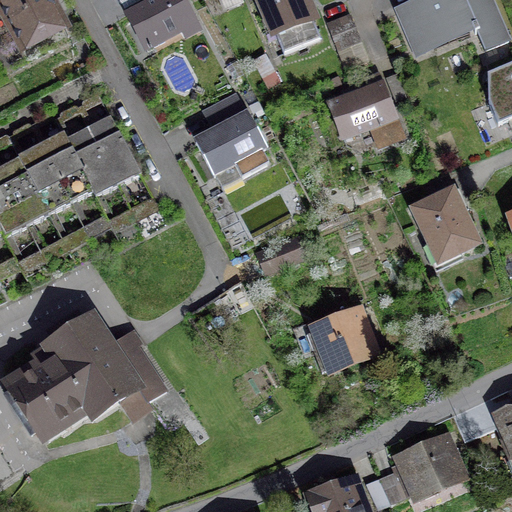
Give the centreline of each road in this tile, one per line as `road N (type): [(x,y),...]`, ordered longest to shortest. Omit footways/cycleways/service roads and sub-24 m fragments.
road 1 (residential): [(79,0),(214,254),(214,278),(204,298),(144,334),(93,305),(59,315),(0,368)]
road 2 (residential): [(511,379),(308,472),(194,511)]
